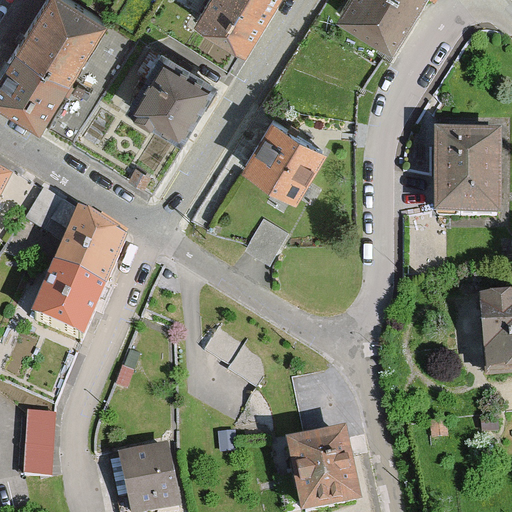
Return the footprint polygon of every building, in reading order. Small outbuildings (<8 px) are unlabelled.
[(72,0),(45,0),(17,46),(68,78),(104,20),(72,0)] [(275,0),(208,0),(196,20),(244,50),(275,0)] [(416,8),(420,0),(347,0),(340,13),(392,46),(416,8)] [(68,78),(17,46),(0,72),(0,99),(39,124),(62,87),(68,90),(73,82),(68,78)] [(211,85),(163,55),(132,105),(179,135),(199,103),(205,107),(216,90),(210,86),(211,85)] [(328,151),(273,117),(242,166),(297,200),(328,151)] [(505,131),(438,131),(438,213),(505,213),(505,131)] [(0,195),(9,178),(0,173),(0,195)] [(31,186),(7,279),(43,288),(67,195),(31,186)] [(78,213),(55,265),(107,288),(130,236),(78,213)] [(263,216),(244,245),(269,261),(288,232),(263,216)] [(107,288),(55,265),(32,315),(85,338),(107,288)] [(511,370),(511,295),(481,297),(485,372),(511,370)] [(243,343),(227,368),(255,385),(270,361),(243,343)] [(55,415),(26,414),(24,474),(52,475),(55,415)] [(333,511),(362,506),(347,430),(289,442),(302,511),(333,511)] [(168,444),(114,455),(126,511),(180,511),(182,511),(168,444)]
